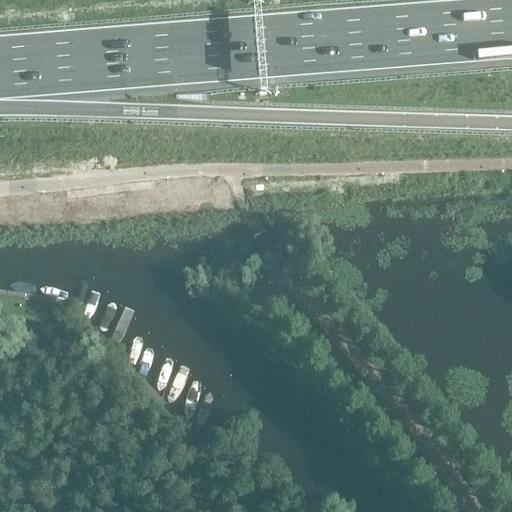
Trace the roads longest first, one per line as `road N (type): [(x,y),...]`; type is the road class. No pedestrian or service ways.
road 1 (motorway): [(0,152),(511,111)]
road 2 (motorway): [(0,67),(511,27)]
road 3 (motorway): [(0,15),(198,0)]
